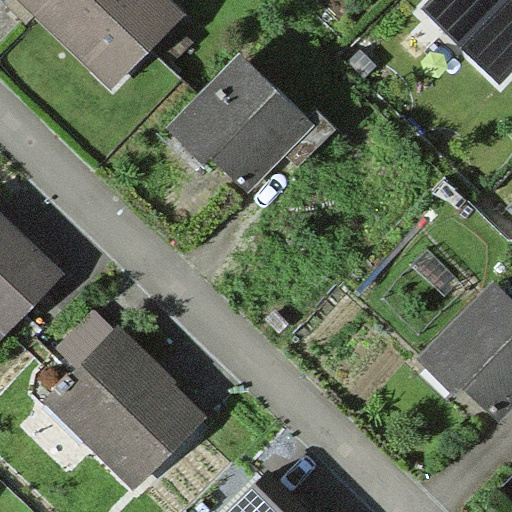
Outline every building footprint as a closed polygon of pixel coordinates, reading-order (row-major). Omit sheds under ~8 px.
[(3,0),(27,23),(34,15),(111,90),(186,13),(172,0),(3,0)] [(511,71),(511,0),(428,0),(422,7),(500,83),(511,71)] [(377,65),(360,49),(344,65),(361,81),(377,65)] [(308,118),(239,52),(166,128),(204,165),(211,157),(249,193),(286,155),(315,125),(308,118)] [(316,110),(308,118),(315,125),(286,155),(299,167),(336,129),(316,110)] [(0,211),(0,339),(65,272),(0,211)] [(461,281),(427,248),(412,263),(445,297),(461,281)] [(511,296),(494,279),(417,357),(455,394),(462,387),(498,423),(511,408),(511,296)] [(77,368),(115,329),(94,309),(57,347),(77,368)] [(178,381),(119,325),(115,329),(77,368),(43,403),(134,490),(207,414),(175,383),(178,381)] [(312,511),(269,469),(225,511),(312,511)]
